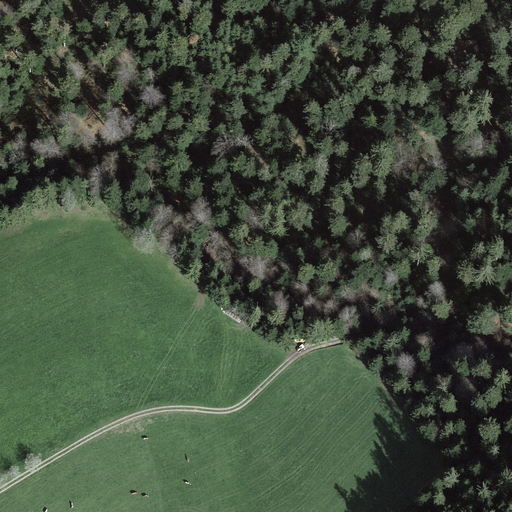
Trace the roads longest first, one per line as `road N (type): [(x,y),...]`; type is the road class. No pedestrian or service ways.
road 1 (track): [(482,45),(456,78),(443,154),(440,302),(430,329),(310,347),(231,407),(134,413),(0,489)]
road 2 (track): [(511,34),(482,45),(267,23),(187,26),(15,0)]
